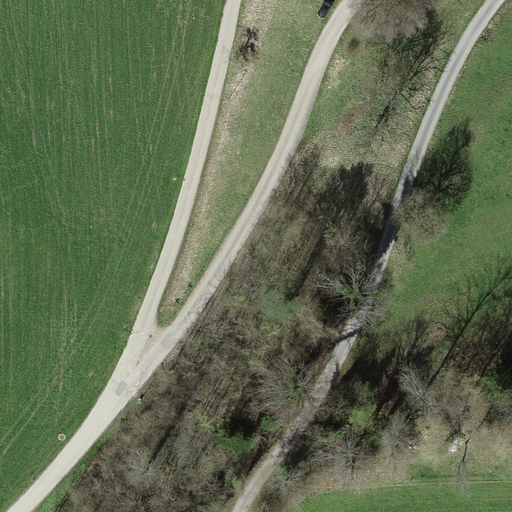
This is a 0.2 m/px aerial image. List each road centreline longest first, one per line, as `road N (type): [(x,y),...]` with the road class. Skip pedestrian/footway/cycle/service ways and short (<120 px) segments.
road 1 (unclassified): [(497,0),(432,109),(365,310),(275,444),(241,511)]
road 2 (unclassified): [(145,347),(209,288),(282,172),(319,57),(352,0)]
road 3 (unclassified): [(145,347),(229,0)]
road 4 (unclassified): [(24,511),(102,437),(145,347)]
